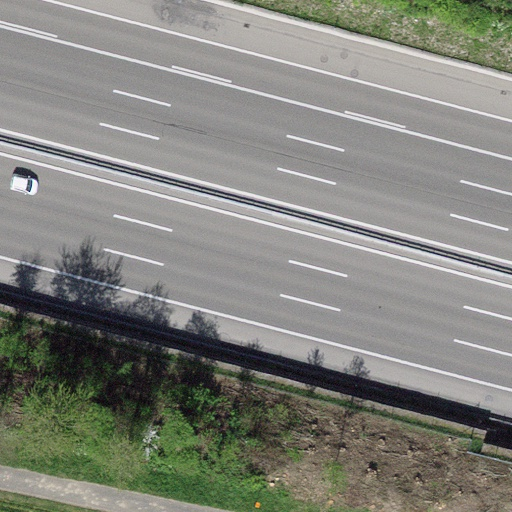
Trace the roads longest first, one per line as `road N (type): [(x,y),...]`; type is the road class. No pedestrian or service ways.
road 1 (motorway): [(511,210),(0,77)]
road 2 (motorway): [(0,204),(511,337)]
road 3 (track): [(0,475),(180,511)]
